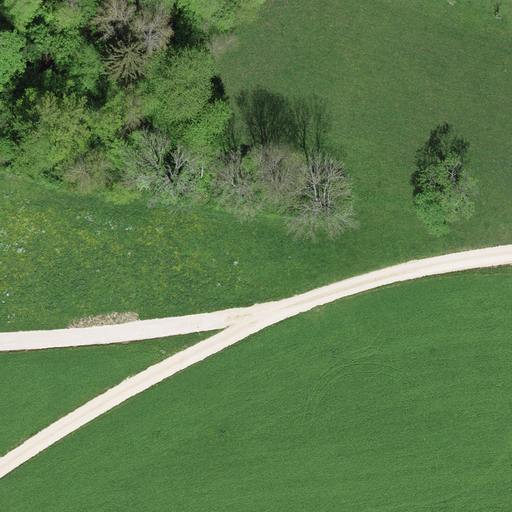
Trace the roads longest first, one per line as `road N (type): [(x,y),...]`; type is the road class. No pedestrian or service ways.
road 1 (track): [(0,468),(115,393),(273,310)]
road 2 (track): [(273,310),(0,341)]
road 3 (track): [(273,310),(511,251)]
